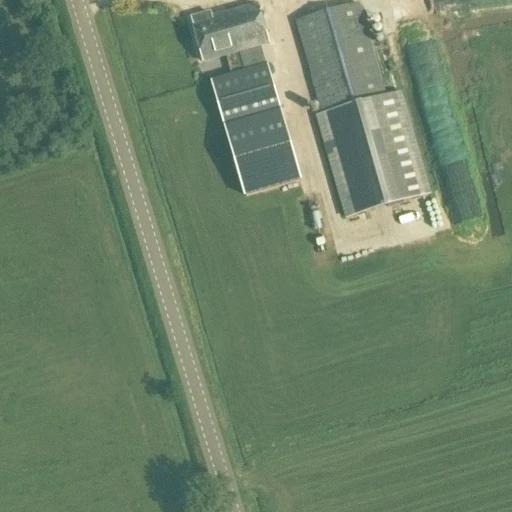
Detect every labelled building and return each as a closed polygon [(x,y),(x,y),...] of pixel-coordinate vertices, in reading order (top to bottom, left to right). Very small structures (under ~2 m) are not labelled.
[(191,24),(203,65),(226,58),(231,75),(215,80),(229,125),(281,110),(267,64),(244,71),(239,54),(270,45),(258,4),(212,18),(211,12),(190,18),(192,24),(191,24)] [(386,97),(359,4),(295,23),(321,115),(314,117),(344,221),(432,195),(402,92),(386,97)] [(446,29),(410,45),(414,55),(431,48),(437,62),(457,53),(446,29)] [(426,101),(436,162),(453,160),(455,173),(444,174),(450,215),(482,211),(477,178),(469,179),(456,96),(426,101)] [(225,129),(226,132),(246,198),(300,182),(281,118),(280,113),(225,129)]
